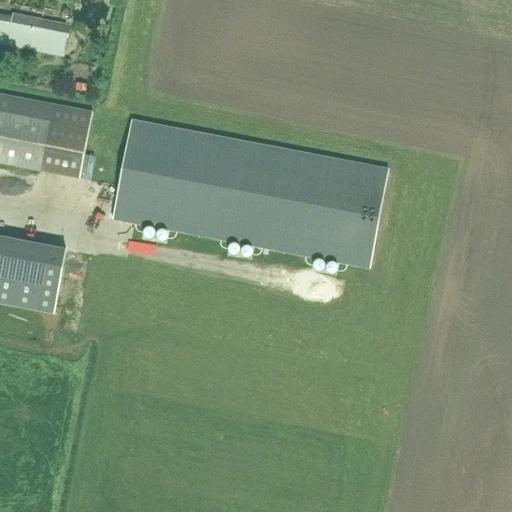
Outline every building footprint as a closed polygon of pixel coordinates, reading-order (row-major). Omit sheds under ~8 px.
[(0,46),(64,59),(70,26),(13,16),(13,19),(0,16),(0,46)] [(0,99),(0,164),(80,179),(91,116),(0,99)] [(132,123),(113,222),(369,271),(388,172),(132,123)] [(0,240),(0,305),(54,316),(66,253),(0,240)] [(335,296),(334,284),(321,284),(321,296),(335,296)]
